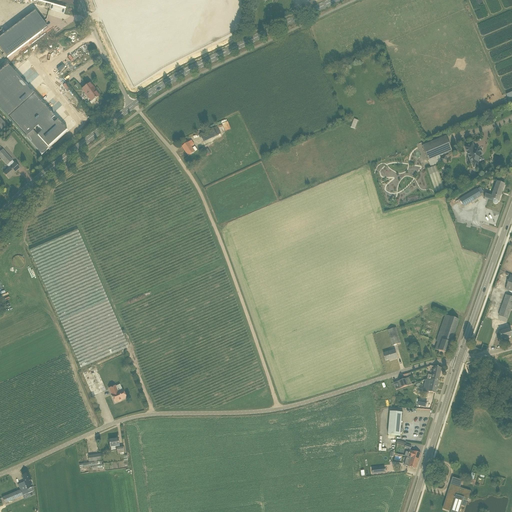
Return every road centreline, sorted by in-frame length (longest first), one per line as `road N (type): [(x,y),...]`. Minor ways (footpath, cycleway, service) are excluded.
road 1 (unclassified): [(0,475),(123,420),(280,409),(459,360)]
road 2 (track): [(172,151),(204,201),(280,409)]
road 3 (secondary): [(132,106),(192,67),(335,0)]
road 4 (secondary): [(0,214),(132,106)]
road 5 (secondary): [(459,360),(511,209)]
road 6 (secondary): [(410,511),(459,360)]
